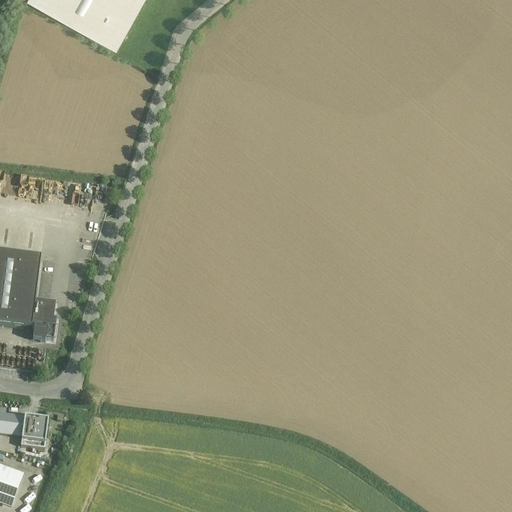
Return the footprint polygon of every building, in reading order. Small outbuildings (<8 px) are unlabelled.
[(32,0),(115,46),(140,0),(32,0)] [(40,263),(0,257),(0,328),(31,332),(31,331),(35,304),(40,263)] [(56,307),(35,304),(31,331),(34,331),(32,343),(45,345),(46,343),(54,344),(56,322),(53,322),(56,307)] [(0,414),(0,436),(23,439),(25,418),(0,414)] [(48,421),(25,418),(23,439),(22,448),(44,450),(48,421)] [(21,478),(0,470),(0,504),(11,509),(21,478)]
